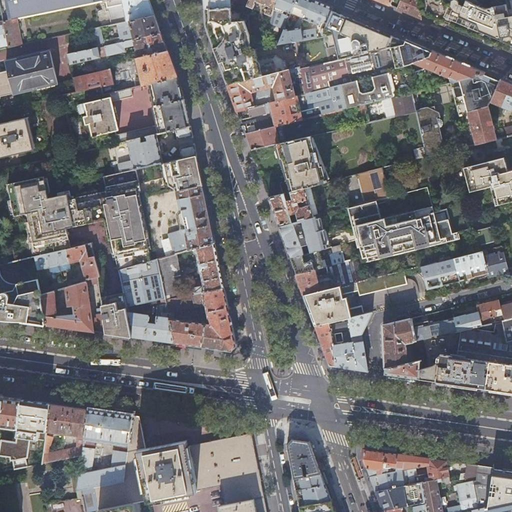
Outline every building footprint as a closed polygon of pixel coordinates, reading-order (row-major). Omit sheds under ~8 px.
[(0,0),(0,8),(3,22),(16,19),(106,1),(109,0),(0,0)] [(148,0),(109,0),(106,1),(111,25),(126,22),(154,16),(150,4),(148,0)] [(203,0),(204,8),(230,6),(229,0),(203,0)] [(248,0),(246,4),(252,7),(253,4),(253,2),(253,0),(254,0),(268,6),(268,9),(266,9),(264,13),(271,15),(273,6),(274,0),(248,0)] [(274,0),(273,6),(290,13),(295,0),(274,0)] [(320,3),(312,0),(310,0),(303,19),(318,25),(319,22),(322,23),(327,10),(328,7),(320,3)] [(400,0),(397,8),(405,12),(420,18),(419,15),(415,0),(400,0)] [(434,18),(445,23),(444,25),(446,26),(445,27),(456,31),(456,30),(458,31),(458,32),(468,36),(469,35),(470,36),(470,37),(481,42),(481,41),(483,41),(483,39),(492,43),(502,47),(493,6),(485,8),(466,0),(465,0),(463,5),(460,4),(459,2),(459,1),(458,1),(457,0),(451,0),(450,0),(415,0),(419,15),(420,15),(421,13),(433,18),(434,18)] [(511,0),(504,0),(505,4),(493,6),(502,47),(511,50),(511,0)] [(235,6),(230,6),(231,17),(232,21),(243,20),(242,18),(244,18),(247,17),(246,4),(235,6)] [(254,49),(250,50),(249,36),(243,20),(232,21),(231,17),(230,6),(204,8),(205,24),(205,27),(209,36),(217,57),(220,65),(222,71),(227,85),(276,73),(273,61),(259,65),(257,61),(256,60),(254,49)] [(273,6),(271,15),(270,19),(269,22),(284,28),(290,13),(273,6)] [(319,28),(321,36),(324,49),(333,47),(337,60),(349,57),(404,44),(405,42),(389,35),(388,37),(377,32),(378,30),(365,25),(327,10),(322,23),(320,27),(319,28)] [(128,37),(129,41),(160,33),(158,25),(154,16),(126,22),(128,30),(131,30),(132,36),(128,37)] [(16,19),(3,22),(8,47),(21,44),(16,19)] [(0,48),(8,47),(3,22),(0,22),(0,48)] [(284,29),(277,45),(294,41),(321,36),(319,28),(320,27),(300,30),(299,27),(287,30),(284,29)] [(129,41),(68,54),(70,64),(101,57),(106,56),(125,52),(124,48),(135,46),(138,58),(167,52),(164,42),(160,33),(129,41)] [(337,60),(299,70),(300,73),(303,94),(307,93),(318,90),(329,87),(339,84),(359,79),(373,75),(387,72),(387,69),(409,64),(412,63),(413,62),(428,56),(431,51),(421,46),(418,45),(405,40),(405,42),(404,44),(349,57),(337,60)] [(7,68),(51,58),(50,51),(5,61),(7,68)] [(431,51),(428,56),(413,62),(412,63),(432,71),(449,78),(450,82),(483,74),(483,72),(476,69),(457,61),(439,54),(431,51)] [(167,52),(138,58),(136,59),(141,86),(149,84),(176,78),(177,78),(172,64),(167,52)] [(275,56),(274,55),(256,60),(257,61),(259,65),(273,61),(276,73),(286,70),(284,60),(283,61),(275,56)] [(0,94),(12,92),(13,93),(57,82),(51,58),(7,68),(7,70),(0,71),(0,94)] [(387,72),(373,75),(376,87),(375,89),(364,92),(362,90),(359,79),(339,84),(342,95),(345,109),(356,106),(363,104),(378,100),(390,97),(411,92),(416,90),(413,77),(415,76),(411,72),(409,64),(387,69),(387,72)] [(286,70),(276,73),(227,85),(233,101),(236,111),(254,107),(249,92),(272,86),(276,101),(294,96),(289,73),(294,72),(295,74),(300,73),(299,70),(299,67),(286,70)] [(110,69),(73,77),(76,92),(89,89),(88,86),(93,85),(92,83),(96,82),(97,84),(100,84),(101,87),(113,84),(110,69)] [(499,81),(483,74),(450,82),(458,116),(463,116),(467,111),(488,106),(490,102),(499,81)] [(114,135),(116,144),(127,141),(156,134),(175,130),(190,126),(188,109),(185,101),(182,101),(176,78),(149,84),(155,106),(153,107),(157,125),(114,135)] [(511,84),(507,82),(499,79),(499,81),(490,102),(511,111),(511,84)] [(318,90),(307,93),(309,104),(342,95),(339,84),(329,87),(330,93),(319,96),(318,90)] [(254,107),(276,101),(272,86),(249,92),(254,107)] [(330,93),(329,87),(318,90),(319,96),(330,93)] [(110,93),(109,93),(110,98),(84,104),(86,116),(83,117),(85,125),(88,124),(91,137),(92,137),(92,138),(97,137),(96,135),(118,131),(112,101),(132,97),(130,88),(110,93)] [(411,92),(390,97),(393,110),(389,109),(384,111),(386,118),(415,111),(415,109),(411,92)] [(254,107),(236,111),(239,120),(271,112),(272,118),(242,125),(245,134),(282,124),(302,120),(299,110),(298,105),(305,103),(303,94),(294,96),(276,101),(254,107)] [(345,109),(342,95),(309,104),(307,104),(308,108),(310,117),(345,109)] [(363,104),(356,106),(360,124),(367,123),(363,104)] [(424,106),(415,109),(415,111),(423,146),(426,157),(445,152),(440,129),(439,129),(440,128),(442,126),(442,125),(443,123),(443,121),(442,119),(440,118),(439,118),(438,113),(428,107),(426,106),(424,106)] [(467,111),(475,144),(495,139),(488,106),(467,111)] [(308,108),(299,110),(302,120),(310,117),(308,108)] [(25,118),(0,123),(0,157),(33,150),(25,118)] [(283,128),(282,124),(245,134),(249,146),(250,150),(278,143),(275,130),(283,128)] [(190,126),(175,130),(178,141),(192,137),(190,126)] [(511,126),(503,128),(505,137),(511,134),(511,126)] [(156,134),(127,141),(134,170),(136,169),(160,163),(162,163),(156,134)] [(310,136),(278,143),(250,150),(259,174),(265,189),(267,195),(268,197),(283,193),(280,183),(287,181),(290,191),(305,188),(326,182),(326,180),(324,180),(321,166),(319,166),(315,151),(313,152),(310,136)] [(192,137),(178,141),(179,148),(194,145),(193,141),(192,137)] [(194,145),(179,148),(182,159),(196,155),(194,145)] [(426,157),(423,146),(412,150),(414,160),(426,157)] [(165,186),(175,191),(176,192),(176,191),(202,185),(199,171),(196,155),(182,159),(180,159),(162,163),(160,163),(165,186)] [(511,156),(468,167),(474,191),(495,186),(500,205),(511,201),(511,156)] [(389,197),(381,168),(357,174),(365,203),(375,201),(389,197)] [(134,170),(122,172),(129,202),(138,200),(137,194),(136,192),(140,191),(136,169),(134,170)] [(399,169),(392,170),(396,185),(403,183),(399,169)] [(122,172),(104,176),(107,190),(98,192),(78,196),(76,197),(76,198),(74,198),(69,199),(68,194),(59,195),(49,198),(48,193),(47,189),(11,197),(11,201),(14,215),(15,217),(28,215),(29,223),(36,254),(36,257),(71,249),(67,229),(106,221),(110,241),(113,241),(117,261),(119,270),(152,261),(149,250),(138,200),(129,202),(122,172)] [(8,184),(11,197),(47,189),(45,178),(44,177),(8,184)] [(168,235),(172,255),(175,254),(195,248),(214,243),(209,214),(204,191),(202,185),(176,191),(180,208),(177,211),(182,232),(168,235)] [(283,193),(268,197),(271,205),(274,215),(278,225),(312,216),(305,188),(290,191),(283,193)] [(138,200),(149,250),(153,249),(141,193),(137,194),(138,200)] [(365,203),(349,208),(351,216),(352,215),(358,238),(356,238),(358,246),(363,245),(366,257),(378,254),(379,256),(392,253),(391,250),(415,244),(415,247),(429,244),(428,241),(445,237),(446,239),(454,237),(453,232),(452,232),(446,209),(433,212),(431,207),(380,220),(375,201),(365,203)] [(391,250),(392,253),(379,256),(378,254),(366,257),(363,245),(358,246),(356,238),(358,238),(352,215),(351,216),(349,208),(347,208),(358,247),(359,247),(362,258),(364,257),(365,261),(458,237),(457,231),(453,232),(454,237),(446,239),(445,237),(428,241),(429,244),(415,247),(415,244),(391,250)] [(323,230),(322,230),(318,215),(317,215),(314,216),(318,231),(319,230),(323,245),(325,245),(327,244),(323,230)] [(301,246),(308,244),(310,253),(318,251),(326,249),(325,245),(323,245),(319,230),(318,231),(314,216),(312,216),(278,225),(281,233),(287,250),(290,258),(303,255),(301,246)] [(33,255),(36,254),(29,223),(27,223),(33,255)] [(492,226),(475,230),(479,245),(496,241),(492,226)] [(217,256),(214,243),(195,248),(203,287),(191,289),(192,295),(224,288),(222,277),(217,256)] [(332,254),(341,252),(339,245),(330,248),(332,254)] [(501,245),(492,247),(493,252),(483,255),(488,272),(488,276),(494,274),(503,272),(508,271),(501,245)] [(36,257),(35,257),(38,270),(60,265),(69,263),(79,261),(85,280),(97,277),(99,276),(93,257),(88,258),(84,246),(71,249),(36,257)] [(483,255),(482,250),(467,253),(472,273),(475,272),(476,274),(477,274),(479,275),(488,272),(483,255)] [(342,262),(344,262),(342,255),(330,258),(329,255),(329,254),(325,256),(325,257),(320,259),(318,251),(310,253),(303,255),(290,258),(294,268),(296,274),(314,270),(342,262)] [(472,273),(467,253),(452,257),(458,280),(464,278),(464,279),(473,276),(472,273)] [(172,255),(157,259),(165,300),(184,296),(175,254),(172,255)] [(452,257),(420,265),(426,288),(459,280),(458,280),(452,257)] [(152,261),(119,270),(124,294),(132,337),(146,339),(160,341),(174,343),(169,318),(167,313),(165,300),(157,259),(152,261)] [(303,294),(357,281),(351,260),(344,262),(342,262),(344,269),(315,276),(314,270),(296,274),(299,284),(303,294)] [(69,263),(60,265),(61,272),(71,269),(69,263)] [(406,284),(403,269),(357,281),(303,294),(306,302),(313,323),(314,325),(327,322),(347,317),(366,313),(364,306),(362,306),(361,305),(349,309),(346,296),(343,297),(342,294),(357,290),(358,295),(406,284)] [(0,320),(6,321),(21,321),(24,322),(27,322),(46,325),(41,295),(38,280),(17,284),(12,284),(9,284),(5,281),(1,277),(0,274),(0,320)] [(97,277),(85,280),(85,281),(85,282),(65,288),(67,306),(73,305),(74,310),(69,311),(67,312),(67,315),(56,317),(53,291),(41,295),(46,325),(76,329),(105,333),(102,314),(90,315),(86,284),(88,283),(89,285),(98,283),(97,277)] [(184,296),(165,300),(167,313),(205,305),(208,320),(211,320),(211,324),(169,318),(174,343),(184,345),(205,348),(231,352),(236,346),(230,318),(224,288),(192,295),(184,296)] [(132,337),(124,294),(107,297),(106,298),(105,299),(105,300),(100,301),(102,314),(105,333),(132,337)] [(476,305),(478,311),(481,324),(491,322),(490,318),(502,315),(500,306),(498,300),(476,305)] [(502,315),(503,319),(511,316),(511,302),(500,306),(502,315)] [(372,311),(366,313),(347,317),(348,326),(350,336),(361,334),(367,321),(372,311)] [(478,311),(454,317),(457,330),(481,324),(478,311)] [(454,317),(453,314),(445,316),(449,332),(457,330),(454,317)] [(449,332),(431,336),(422,338),(425,351),(427,358),(425,367),(419,368),(419,378),(424,379),(448,383),(477,387),(499,390),(511,391),(511,316),(503,319),(491,322),(481,324),(457,330),(449,332)] [(367,371),(361,334),(350,336),(351,341),(344,342),(342,335),(332,336),(332,332),(332,330),(348,326),(347,317),(327,322),(336,366),(367,371)] [(383,333),(384,367),(405,362),(405,348),(404,342),(414,340),(416,340),(412,324),(410,317),(396,321),(382,324),(383,333)] [(427,320),(412,324),(416,340),(422,338),(431,336),(429,326),(430,326),(429,323),(428,323),(427,320)] [(327,322),(314,325),(322,348),(324,352),(329,365),(336,366),(327,322)] [(422,338),(416,340),(414,340),(416,353),(425,351),(422,338)] [(405,362),(384,367),(383,373),(390,374),(399,375),(416,378),(419,378),(419,368),(419,359),(405,362)] [(0,426),(15,429),(20,399),(1,397),(0,396),(0,426)] [(13,442),(15,469),(41,464),(41,463),(45,436),(46,431),(50,404),(30,401),(20,399),(15,429),(13,442)] [(45,436),(41,463),(81,455),(82,447),(84,439),(88,409),(76,407),(69,406),(59,405),(50,404),(46,431),(76,436),(76,447),(47,453),(52,438),(45,436)] [(88,409),(84,439),(127,445),(132,415),(119,414),(112,413),(100,411),(88,409)] [(266,511),(259,475),(253,446),(251,433),(208,442),(188,446),(186,440),(178,441),(163,444),(145,448),(142,433),(138,416),(135,416),(132,415),(127,445),(127,449),(122,481),(94,487),(98,510),(98,511),(132,511),(131,504),(197,491),(197,490),(221,485),(225,504),(221,504),(222,511),(266,511)] [(292,468),(294,478),(321,473),(315,457),(309,441),(302,440),(292,439),(287,445),(292,468)] [(15,469),(13,442),(0,444),(0,470),(5,470),(15,469)] [(365,444),(364,449),(362,459),(366,469),(369,476),(386,473),(386,470),(395,469),(397,454),(398,449),(397,447),(371,444),(366,443),(365,444)] [(93,449),(82,447),(81,455),(77,490),(94,487),(122,481),(127,449),(114,447),(111,467),(89,472),(93,449)] [(397,454),(395,469),(394,471),(399,470),(405,469),(407,484),(408,485),(413,484),(419,483),(422,482),(422,478),(415,479),(413,468),(417,467),(417,468),(426,466),(428,481),(448,477),(445,461),(421,457),(397,454)] [(471,465),(465,464),(464,474),(459,474),(458,480),(475,477),(477,466),(471,465)] [(446,511),(466,511),(472,511),(484,508),(484,509),(487,508),(492,468),(485,467),(477,466),(475,477),(476,477),(475,481),(455,485),(456,486),(453,487),(453,492),(457,491),(460,506),(446,508),(446,511)] [(484,511),(511,511),(511,470),(510,470),(497,468),(492,468),(487,508),(484,509),(484,511)] [(399,470),(394,471),(386,473),(369,476),(371,484),(374,491),(402,485),(399,470)] [(321,473),(294,478),(295,484),(296,490),(325,485),(321,475),(321,473)] [(419,483),(423,504),(424,511),(441,511),(440,505),(445,504),(444,498),(438,499),(435,483),(439,482),(440,486),(449,484),(448,482),(449,482),(448,477),(428,481),(422,482),(419,483)] [(402,485),(374,491),(378,501),(378,503),(381,511),(423,504),(419,483),(413,484),(408,485),(407,484),(402,485)] [(325,485),(296,490),(298,498),(299,505),(330,499),(327,492),(325,485)] [(94,487),(77,490),(78,500),(80,511),(86,511),(98,510),(94,487)] [(334,511),(330,499),(299,505),(300,511),(334,511)]
